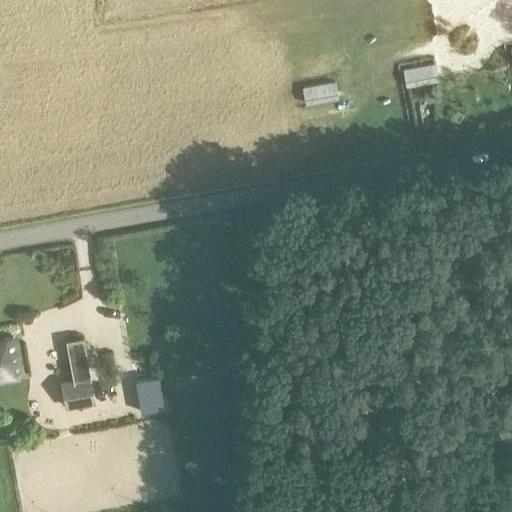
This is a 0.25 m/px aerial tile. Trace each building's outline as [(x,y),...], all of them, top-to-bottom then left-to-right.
[(408,87),(438,81),(435,63),(404,69),(408,87)] [(338,100),(334,82),(303,87),(307,106),(338,100)] [(36,294),(41,308),(51,305),(57,321),(85,311),(69,267),(40,278),(45,291),(36,294)] [(40,375),(63,371),(55,328),(32,332),(40,375)] [(16,336),(13,337),(0,338),(0,381),(19,378),(20,378),(20,377),(19,377),(18,370),(22,369),(17,344),(16,336)] [(64,392),(66,405),(94,400),(83,339),(69,342),(76,381),(62,384),(64,392)] [(164,409),(158,377),(137,381),(142,413),(164,409)]
